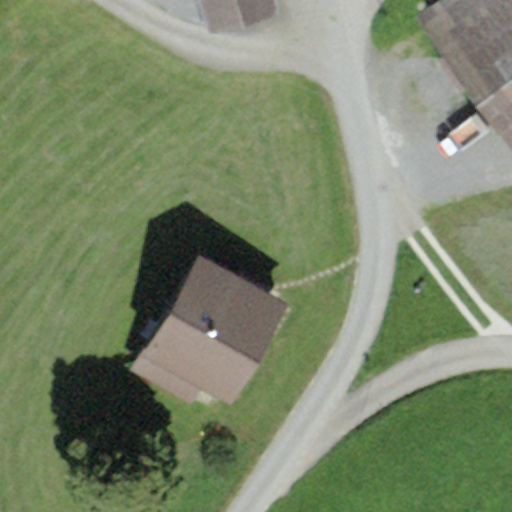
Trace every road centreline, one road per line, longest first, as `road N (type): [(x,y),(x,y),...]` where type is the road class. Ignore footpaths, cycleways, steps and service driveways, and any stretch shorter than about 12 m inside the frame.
road 1 (track): [(511,353),(433,360),(326,424),(372,303),(384,205),(349,55),(359,0)]
road 2 (track): [(349,55),(205,55),(105,0)]
road 3 (track): [(509,353),(384,205)]
